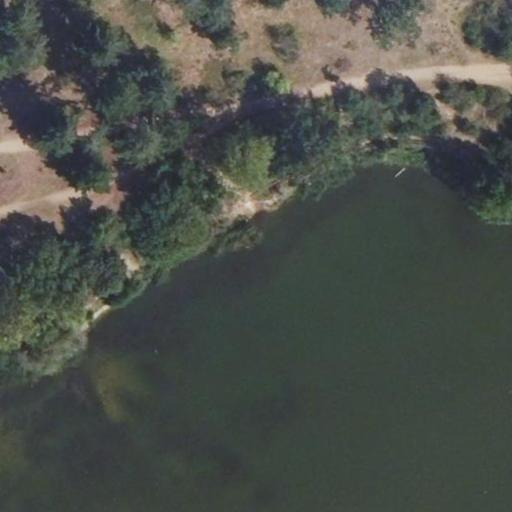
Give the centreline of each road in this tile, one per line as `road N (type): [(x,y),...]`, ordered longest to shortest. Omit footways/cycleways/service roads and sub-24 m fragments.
road 1 (track): [(0,213),(268,102),(369,83),(511,72)]
road 2 (track): [(268,102),(0,145)]
